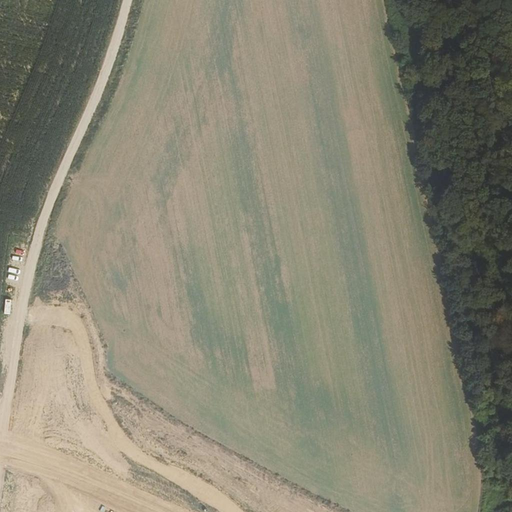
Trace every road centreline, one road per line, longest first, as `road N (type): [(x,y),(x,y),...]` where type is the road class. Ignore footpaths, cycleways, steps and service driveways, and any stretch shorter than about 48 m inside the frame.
road 1 (track): [(0,487),(38,242),(125,0)]
road 2 (track): [(15,381),(64,395),(66,460),(76,475),(189,511)]
